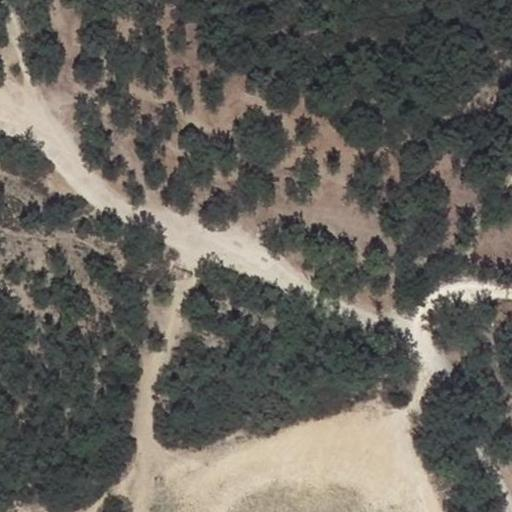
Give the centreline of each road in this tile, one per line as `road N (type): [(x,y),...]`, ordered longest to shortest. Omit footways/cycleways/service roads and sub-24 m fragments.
road 1 (unclassified): [(511,292),(450,297),(420,320),(410,343),(463,393),(511,508)]
road 2 (track): [(122,511),(120,489),(139,475),(193,243)]
road 3 (track): [(193,243),(309,288),(410,343)]
road 4 (track): [(34,126),(100,195),(193,243)]
